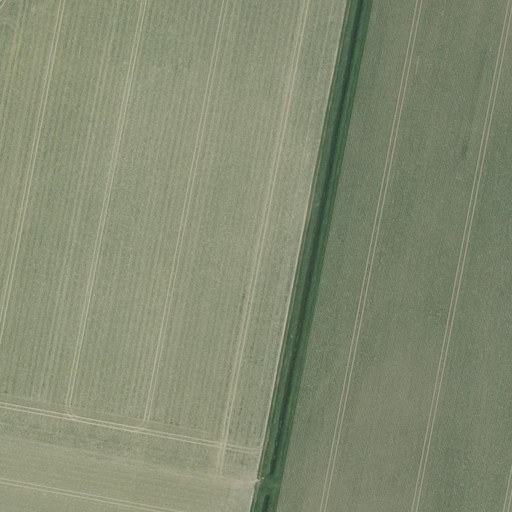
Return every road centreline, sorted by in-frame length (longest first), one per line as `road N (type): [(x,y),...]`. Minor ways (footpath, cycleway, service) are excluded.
road 1 (track): [(253,511),(349,0)]
road 2 (track): [(368,0),(280,476),(277,484),(255,484)]
